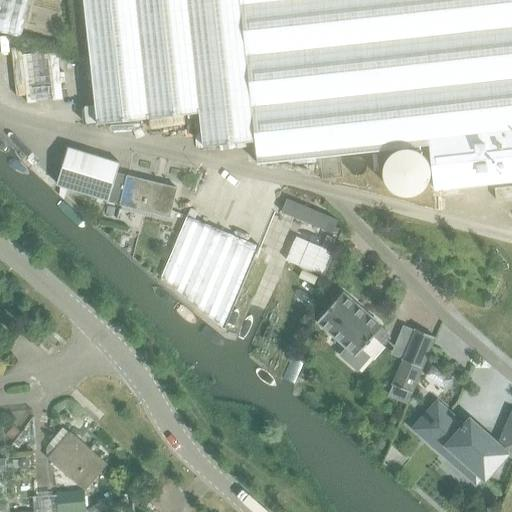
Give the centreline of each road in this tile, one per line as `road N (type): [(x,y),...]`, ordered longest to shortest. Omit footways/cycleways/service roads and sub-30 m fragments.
road 1 (unclassified): [(325,191),(0,110)]
road 2 (residential): [(325,191),(449,322),(511,375)]
road 3 (unclassified): [(259,511),(188,447),(109,347)]
road 4 (unclassified): [(511,236),(325,191)]
road 5 (unclassified): [(109,347),(0,246)]
